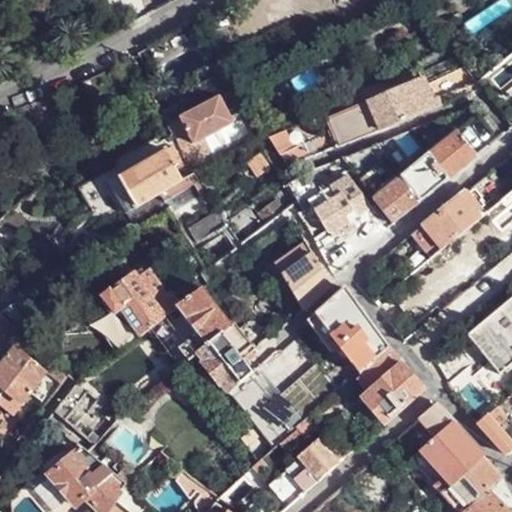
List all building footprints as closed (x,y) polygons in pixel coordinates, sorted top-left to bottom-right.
[(201,37),(178,45),(183,56),(191,52),(192,52),(193,52),(194,52),(195,52),(196,53),(197,53),(198,54),(207,50),(213,47),(207,34),(201,37)] [(398,71),(362,87),(368,100),(405,84),(398,71)] [(405,84),(368,100),(374,111),(377,117),(381,128),(435,107),(432,99),(421,77),(405,84)] [(477,80),(432,99),(435,107),(483,87),(478,81),(477,80)] [(219,96),(235,123),(245,118),(233,91),(219,96)] [(231,124),(235,123),(219,96),(180,117),(195,143),(205,138),(231,124)] [(330,119),(336,134),(340,145),(371,132),(381,128),(377,117),(374,111),(368,100),(330,119)] [(231,124),(205,138),(214,156),(240,142),(231,124)] [(295,148),(286,131),(269,139),(269,140),(280,157),(295,148)] [(458,131),(431,154),(450,179),(463,168),(477,156),(474,151),(458,131)] [(191,169),(214,156),(205,138),(195,143),(182,151),(190,168),(191,169)] [(201,186),(195,175),(194,176),(193,175),(183,180),(136,209),(119,177),(166,151),(161,140),(155,143),(152,139),(114,161),(116,166),(104,173),(134,227),(168,207),(201,186)] [(136,209),(183,180),(177,169),(180,167),(178,162),(174,164),(166,151),(119,177),(136,209)] [(271,168),(261,153),(246,163),(254,174),(256,178),(271,168)] [(450,179),(431,154),(403,176),(422,201),(437,189),(450,179)] [(246,163),(238,167),(246,178),(254,174),(246,163)] [(310,199),(306,201),(319,219),(331,235),(343,227),(345,229),(352,224),(373,209),(348,175),(337,182),(310,199)] [(422,201),(403,176),(375,198),(395,224),(410,211),(422,201)] [(306,201),(310,199),(302,186),(297,177),(283,183),(296,201),(304,210),(300,214),(308,227),(319,219),(306,201)] [(485,213),(492,208),(474,185),(469,190),(485,213)] [(469,190),(425,224),(443,248),(485,213),(469,190)] [(506,206),(511,201),(511,195),(510,193),(502,200),(506,206)] [(270,223),(273,220),(287,209),(279,197),(261,210),(270,223)] [(270,223),(261,210),(258,207),(236,224),(247,241),(270,223)] [(208,218),(215,229),(225,222),(222,209),(208,218)] [(215,229),(208,218),(191,228),(198,240),(215,229)] [(432,257),(443,248),(425,224),(414,234),(432,257)] [(315,254),(308,241),(276,263),(286,278),(315,254)] [(317,299),(333,285),(315,254),(286,278),(304,310),(317,299)] [(293,319),(304,310),(286,278),(276,263),(263,271),(293,319)] [(122,309),(141,334),(152,325),(179,304),(179,303),(153,298),(151,293),(160,286),(149,270),(139,277),(134,272),(102,296),(114,314),(122,309)] [(346,289),(316,316),(329,332),(334,338),(341,348),(345,351),(362,372),(391,347),(376,329),(361,309),(346,289)] [(180,347),(191,361),(199,355),(223,336),(243,362),(245,361),(256,351),(257,350),(249,339),(238,325),(235,327),(204,290),(182,301),(179,303),(179,304),(201,330),(180,347)] [(511,365),(511,299),(503,306),(508,310),(498,319),(492,323),(488,319),(469,334),(483,351),(489,358),(494,364),(502,374),(511,365)] [(498,319),(494,314),(488,319),(492,323),(498,319)] [(0,315),(0,321),(14,332),(16,329),(0,315)] [(322,338),(329,332),(316,316),(309,322),(322,338)] [(0,350),(11,336),(14,332),(0,321),(0,350)] [(11,336),(16,339),(21,333),(16,329),(14,332),(11,336)] [(232,394),(256,374),(253,371),(245,361),(243,362),(223,336),(199,355),(232,394)] [(53,364),(21,338),(16,346),(48,370),(53,364)] [(328,343),(335,352),(337,351),(341,348),(334,338),(328,343)] [(48,370),(16,346),(0,367),(0,385),(5,390),(24,403),(48,370)] [(405,362),(391,347),(362,372),(358,376),(373,393),(405,362)] [(217,406),(232,394),(199,355),(191,361),(186,366),(217,406)] [(387,421),(426,386),(405,362),(373,393),(367,398),(387,421)] [(316,364),(281,396),(303,420),(337,389),(316,364)] [(502,374),(494,364),(489,369),(484,372),(492,382),(502,374)] [(266,387),(256,374),(232,394),(242,406),(266,387)] [(68,421),(91,393),(80,384),(79,383),(57,411),(68,421)] [(24,403),(5,390),(0,396),(0,403),(15,415),(24,403)] [(439,402),(420,419),(423,423),(436,438),(453,423),(455,424),(457,423),(439,402)] [(491,414),(500,425),(510,416),(502,405),(491,414)] [(480,423),(505,450),(506,451),(511,452),(511,451),(511,438),(500,425),(491,414),(491,415),(480,423)] [(421,452),(452,484),(484,456),(455,424),(453,423),(436,438),(421,452)] [(307,439),(299,429),(282,444),(290,454),(307,439)] [(76,456),(85,448),(70,436),(66,442),(68,446),(76,456)] [(307,493),(345,459),(339,452),(334,455),(322,441),(289,471),(307,493)] [(45,467),(53,476),(76,456),(68,446),(45,467)] [(90,498),(104,511),(135,511),(119,500),(126,491),(130,486),(89,452),(85,448),(76,456),(53,476),(80,507),(86,502),(90,498)] [(441,493),(452,484),(421,452),(412,460),(441,493)] [(464,511),(503,478),(484,456),(452,484),(441,493),(458,511),(464,511)] [(264,460),(257,466),(274,485),(281,479),(280,478),(264,460)] [(511,511),(511,510),(511,511),(511,510),(511,494),(503,478),(464,511),(511,511)] [(153,511),(126,491),(119,500),(135,511),(153,511)] [(86,502),(96,511),(104,511),(90,498),(86,502)]
